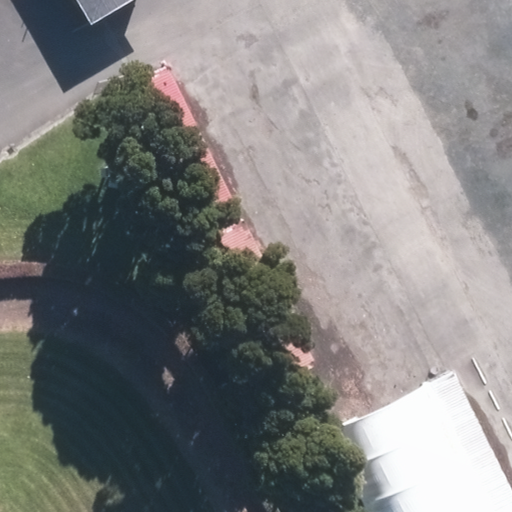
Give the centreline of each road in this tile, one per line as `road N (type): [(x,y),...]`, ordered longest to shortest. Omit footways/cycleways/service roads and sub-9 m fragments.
road 1 (unknown): [(0,303),(65,307),(156,356),(238,511)]
road 2 (unknown): [(0,19),(41,85),(0,112)]
